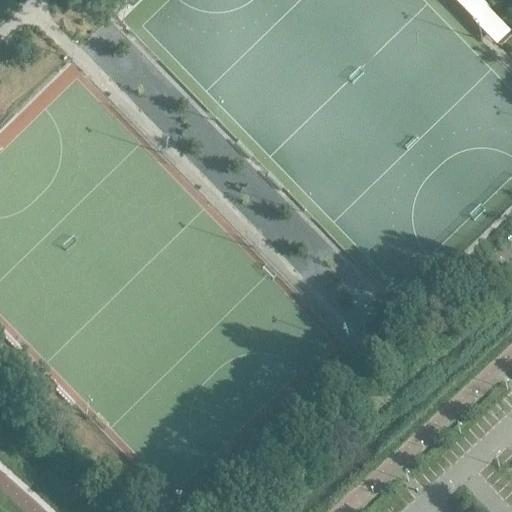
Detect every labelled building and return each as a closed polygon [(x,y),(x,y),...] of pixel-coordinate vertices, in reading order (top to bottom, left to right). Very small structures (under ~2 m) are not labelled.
[(511,35),(476,0),(455,0),(455,1),(499,47),(511,35)] [(238,143),(235,145),(249,160),(252,157),(238,143)] [(268,175),(266,177),(280,192),(282,189),(268,175)] [(7,331),(1,336),(19,353),(24,348),(7,331)] [(60,386),(55,391),(72,408),(77,403),(60,386)]
